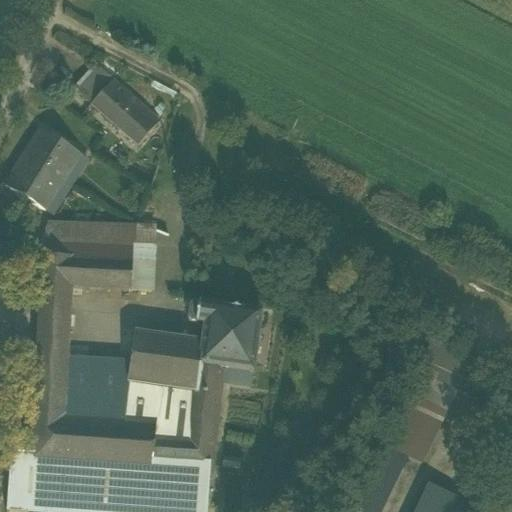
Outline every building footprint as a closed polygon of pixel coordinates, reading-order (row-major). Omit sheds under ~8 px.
[(73,89),(91,105),(113,81),(94,65),(73,89)] [(91,105),(138,147),(159,123),(113,81),(91,105)] [(31,204),(45,213),(80,156),(40,131),(5,188),(19,197),(14,204),(26,211),(31,204)] [(80,156),(45,213),(51,217),(86,160),(80,156)] [(41,242),(39,293),(70,295),(70,289),(130,292),(132,247),(153,248),(154,231),(50,226),(50,242),(41,242)] [(132,247),(130,292),(151,292),(153,248),(132,247)] [(511,305),(465,288),(453,322),(507,341),(511,327),(511,305)] [(69,312),(70,295),(39,293),(38,310),(69,312)] [(224,370),(252,374),(260,314),(190,305),(187,323),(204,326),(202,343),(199,367),(224,370)] [(67,359),(69,312),(38,310),(31,439),(30,465),(209,477),(212,477),(222,383),(224,370),(199,367),(202,343),(137,334),(133,363),(67,359)] [(422,464),(473,360),(433,341),(382,445),(422,464)] [(252,374),(224,370),(222,383),(251,386),(252,374)] [(30,465),(31,439),(10,438),(5,511),(206,511),(209,477),(30,465)] [(348,511),(381,511),(407,461),(380,447),(348,511)] [(240,459),(224,457),(222,469),(239,471),(240,459)] [(462,511),(466,505),(428,488),(416,511),(462,511)] [(276,511),(274,499),(238,506),(239,511),(276,511)]
